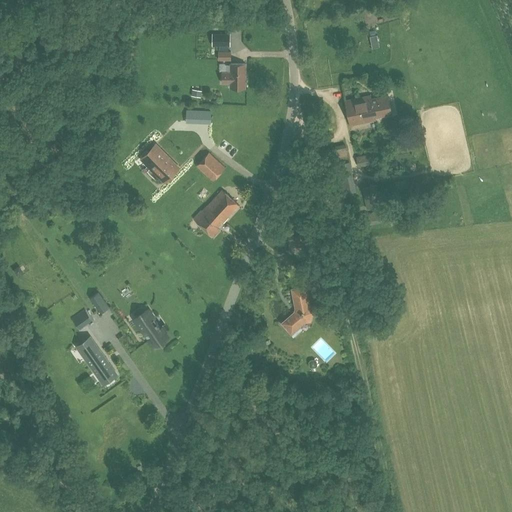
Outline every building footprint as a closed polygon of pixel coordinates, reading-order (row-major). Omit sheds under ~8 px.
[(137,29),(142,32),(145,27),(140,24),(137,29)] [(213,45),(230,45),(230,34),(213,34),(213,45)] [(377,34),(370,36),(373,48),(379,46),(377,34)] [(219,59),(231,59),(231,51),(219,51),(219,59)] [(410,58),(412,67),(420,65),(418,57),(410,58)] [(230,88),(246,88),(246,64),(230,63),(230,71),(222,71),(222,83),(230,83),(230,88)] [(371,95),(358,98),(361,112),(371,110),(371,109),(390,105),(388,95),(371,98),(371,95)] [(345,100),(350,125),(376,120),(375,117),(392,113),(390,105),(371,109),(371,110),(361,112),(358,98),(345,100)] [(150,169),(163,182),(178,167),(156,145),(146,155),(153,162),(149,167),(150,169)] [(197,165),(213,180),(225,167),(209,152),(197,165)] [(356,156),(359,167),(371,164),(369,154),(356,156)] [(349,161),(335,164),(341,193),(355,190),(349,161)] [(408,187),(406,179),(397,182),(399,189),(408,187)] [(363,188),(367,208),(381,206),(377,185),(363,188)] [(194,218),(213,236),(220,228),(219,228),(240,206),(222,189),(202,211),(202,210),(194,218)] [(368,214),(370,224),(395,219),(394,213),(392,213),(391,209),(368,214)] [(287,235),(290,252),(313,247),(309,231),(287,235)] [(282,323),(291,335),(299,328),(298,327),(304,322),(310,321),(314,311),(310,306),(306,287),(292,289),(296,309),(295,312),(289,317),(282,323)] [(95,305),(103,298),(99,291),(90,298),(95,305)] [(135,318),(155,347),(168,337),(148,309),(135,318)] [(72,319),(79,328),(87,322),(80,313),(72,319)] [(90,337),(82,343),(85,347),(94,342),(90,337)] [(316,353),(323,359),(332,349),(325,343),(316,353)] [(116,373),(100,351),(87,358),(104,382),(116,373)] [(311,367),(312,370),(316,370),(316,367),(318,365),(317,360),(315,359),(310,359),(309,362),(309,366),(311,367)]
